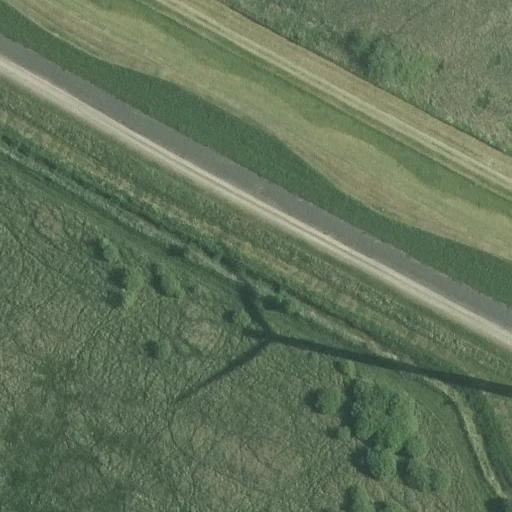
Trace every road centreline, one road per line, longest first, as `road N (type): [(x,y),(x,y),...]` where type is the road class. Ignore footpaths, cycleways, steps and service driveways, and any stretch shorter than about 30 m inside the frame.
road 1 (track): [(0,39),(511,324)]
road 2 (track): [(168,0),(511,186)]
